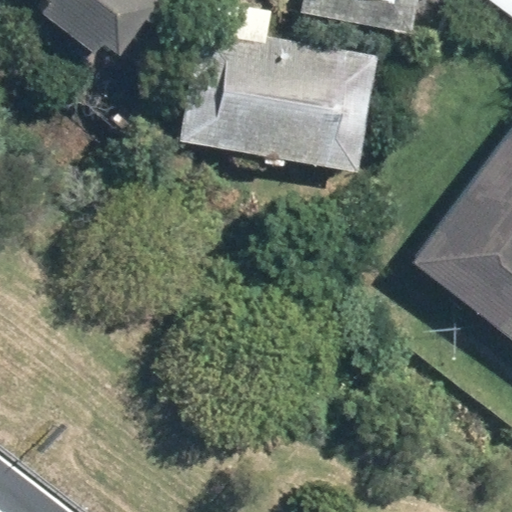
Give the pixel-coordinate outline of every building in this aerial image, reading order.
[(5,0),(88,64),(137,3),(133,0),(5,0)] [(392,33),(398,0),(284,0),(282,14),(392,33)] [(511,0),(472,0),(511,29),(511,0)] [(339,176),(360,56),(182,26),(162,145),(339,176)] [(511,100),(387,261),(511,357),(511,100)]
